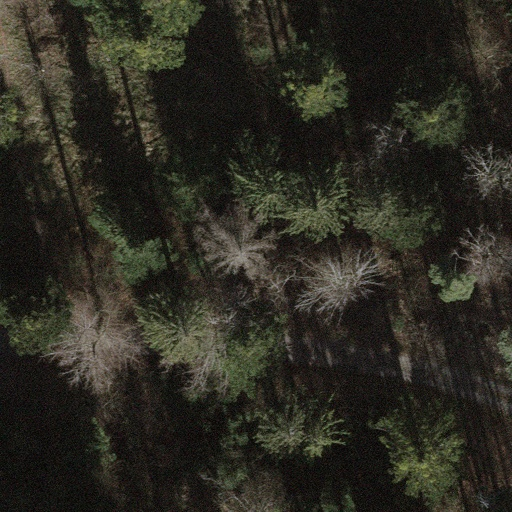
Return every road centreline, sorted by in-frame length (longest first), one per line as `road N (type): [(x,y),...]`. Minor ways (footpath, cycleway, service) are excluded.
road 1 (track): [(0,352),(320,356),(511,414)]
road 2 (track): [(0,470),(12,401),(41,352),(38,202),(0,0)]
